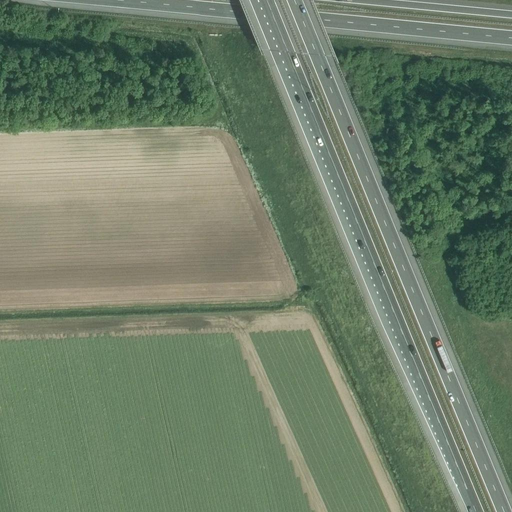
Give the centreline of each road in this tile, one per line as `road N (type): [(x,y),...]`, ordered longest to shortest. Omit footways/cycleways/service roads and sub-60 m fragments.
road 1 (motorway): [(504,511),(294,0)]
road 2 (motorway): [(266,0),(476,511)]
road 3 (motorway): [(108,0),(511,37)]
road 4 (motorway): [(511,15),(355,0)]
